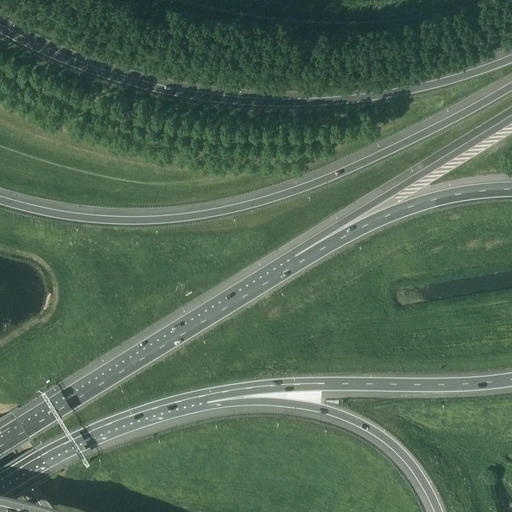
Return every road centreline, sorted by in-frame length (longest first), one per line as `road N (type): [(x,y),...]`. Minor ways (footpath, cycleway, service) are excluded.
road 1 (motorway): [(511,86),(378,156),(251,205),(113,221),(0,200)]
road 2 (motorway): [(511,58),(360,100),(237,101),(91,73),(0,30)]
road 3 (motorway): [(296,259),(0,441)]
road 4 (motorway): [(204,395),(300,383),(511,379)]
road 5 (motorway): [(204,395),(306,406),(371,430),(422,478),(438,511)]
road 6 (motorway): [(511,118),(296,259)]
road 7 (motorway): [(511,193),(400,210),(296,259)]
road 8 (motorway): [(0,479),(85,433),(204,395)]
